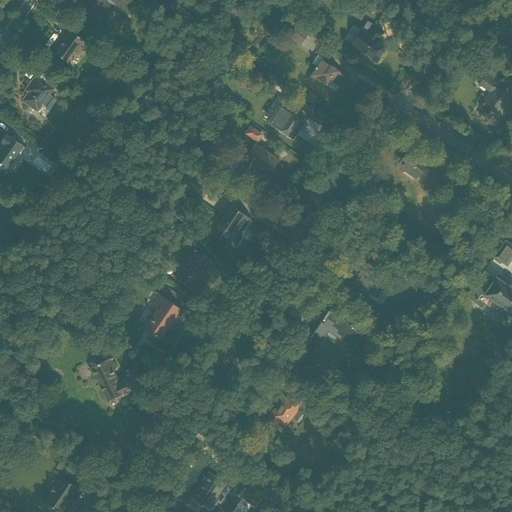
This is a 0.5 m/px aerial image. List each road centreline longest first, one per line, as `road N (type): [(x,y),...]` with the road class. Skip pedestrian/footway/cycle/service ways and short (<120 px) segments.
road 1 (residential): [(113,511),(399,108)]
road 2 (residential): [(511,186),(399,108)]
road 3 (residential): [(399,108),(473,0)]
